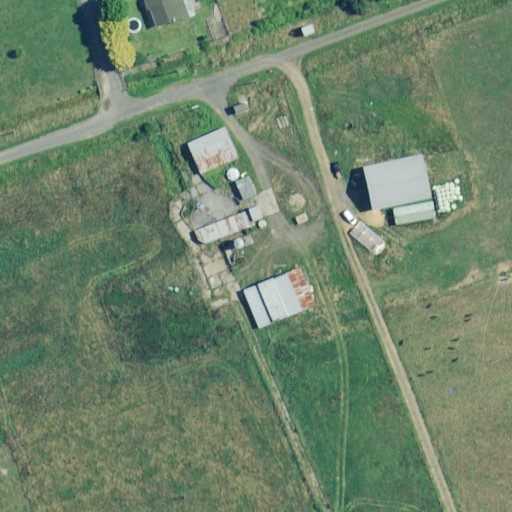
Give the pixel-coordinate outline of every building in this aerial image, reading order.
[(144,0),(155,29),(188,17),(181,0),(144,0)] [(250,100),(246,90),(228,98),(237,116),(251,110),(247,101),(250,100)] [(238,159),(225,128),(188,145),(201,175),(238,159)] [(431,198),(422,156),(364,168),(373,210),(431,198)] [(255,195),(247,177),(235,183),(243,201),(255,195)] [(263,218),(259,207),(249,210),(253,222),(263,218)] [(195,233),(199,242),(208,244),(250,226),(244,212),(195,233)] [(255,243),(251,234),(236,241),(239,247),(226,253),(230,262),(245,255),(242,249),(255,243)] [(302,267),(244,292),(260,329),(318,304),(302,267)]
